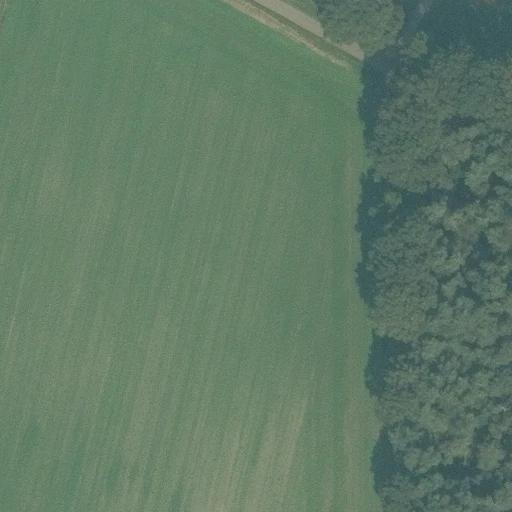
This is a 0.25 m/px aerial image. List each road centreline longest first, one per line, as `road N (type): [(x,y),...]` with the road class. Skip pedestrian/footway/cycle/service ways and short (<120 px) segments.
road 1 (track): [(395,511),(401,77)]
road 2 (unclassified): [(511,138),(261,0)]
